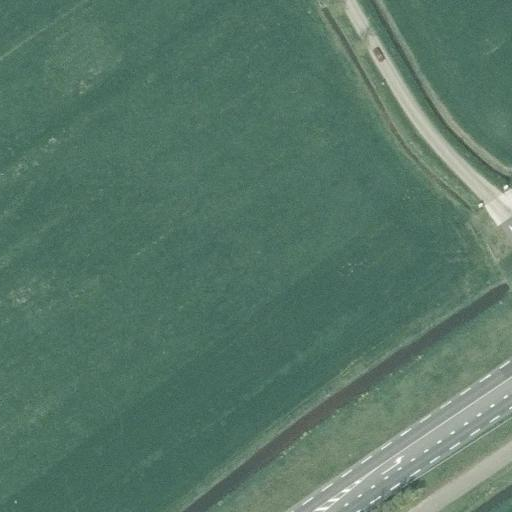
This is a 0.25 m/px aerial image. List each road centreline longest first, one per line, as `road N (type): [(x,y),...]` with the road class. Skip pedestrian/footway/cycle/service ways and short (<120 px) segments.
road 1 (unclassified): [(511,219),(420,122),(347,0)]
road 2 (primary): [(328,511),(511,386)]
